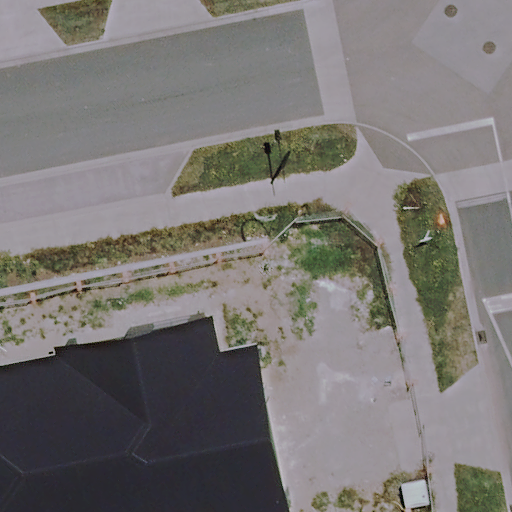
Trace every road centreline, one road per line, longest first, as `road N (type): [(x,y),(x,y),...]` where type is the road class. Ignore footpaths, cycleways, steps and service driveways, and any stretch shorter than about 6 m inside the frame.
road 1 (residential): [(0,128),(474,33)]
road 2 (residential): [(511,214),(474,33)]
